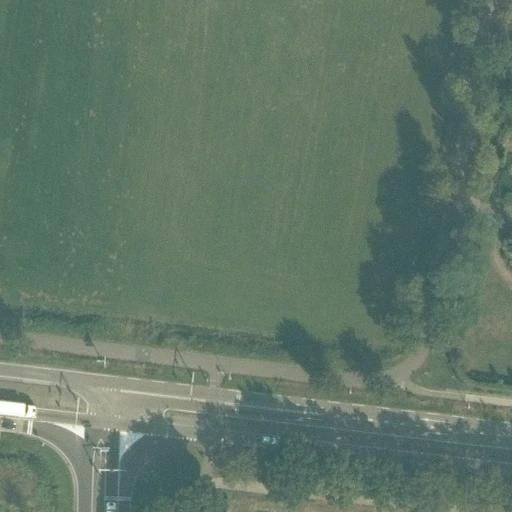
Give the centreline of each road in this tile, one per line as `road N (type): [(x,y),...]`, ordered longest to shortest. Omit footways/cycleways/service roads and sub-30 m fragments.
road 1 (primary): [(511,432),(106,384)]
road 2 (unclassified): [(391,380),(412,364),(426,337),(487,0)]
road 3 (primary): [(119,426),(511,472)]
road 4 (unclassified): [(391,380),(349,382),(0,339)]
